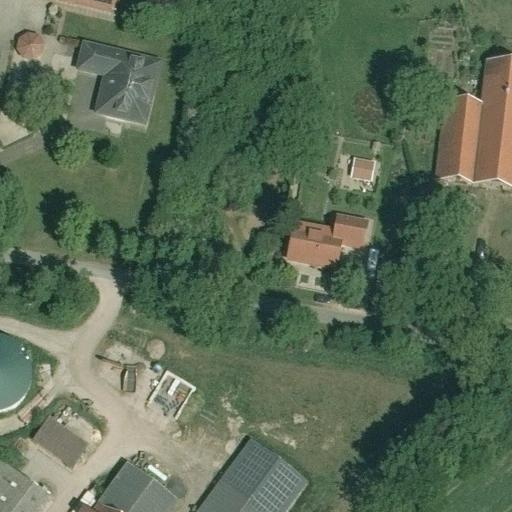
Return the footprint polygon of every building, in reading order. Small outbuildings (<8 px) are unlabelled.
[(60,0),(115,16),(119,0),(60,0)] [(109,80),(101,116),(148,126),(164,52),(90,36),(82,74),(109,80)] [(439,99),(430,183),(511,191),(511,68),(482,65),(478,103),(439,99)] [(357,156),(352,182),(370,185),(375,159),(357,156)] [(293,230),(285,261),(343,276),(351,245),(293,230)] [(48,422),(34,445),(73,470),(88,447),(48,422)] [(1,460),(0,462),(0,511),(40,511),(52,497),(1,460)] [(261,511),(222,484),(201,511),(173,511),(179,504),(126,467),(100,504),(97,502),(89,511),(261,511)]
